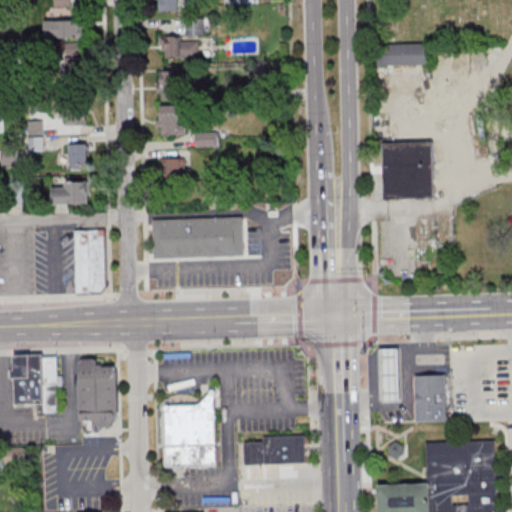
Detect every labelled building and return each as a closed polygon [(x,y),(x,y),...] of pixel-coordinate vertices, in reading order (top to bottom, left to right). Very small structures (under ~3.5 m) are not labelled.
[(54,0),(54,9),(72,9),(71,0),(54,0)] [(179,0),(159,0),(160,11),(180,11),(179,0)] [(55,19),(55,38),(83,38),(83,19),(55,19)] [(204,36),(204,21),(186,21),(186,36),(204,36)] [(160,38),(160,59),(197,59),(197,38),(160,38)] [(378,47),(428,45),(429,66),(378,67),(378,47)] [(83,52),(61,52),(61,81),(83,81),(83,52)] [(183,72),(162,72),(162,96),(183,96),(183,72)] [(86,125),(86,104),(56,104),(56,116),(67,116),(67,125),(86,125)] [(161,134),(183,134),(183,104),(161,104),(161,134)] [(42,150),(42,121),(29,121),(29,150),(42,150)] [(196,131),(196,147),(218,147),(218,131),(196,131)] [(70,143),(70,168),(87,168),(87,143),(70,143)] [(383,145),(432,144),(433,198),(384,199),(383,145)] [(17,166),(17,150),(1,150),(1,166),(17,166)] [(162,157),(162,182),(185,182),(185,157),(162,157)] [(89,182),(53,182),(53,205),(89,205),(89,182)] [(152,221),(261,219),(262,256),(153,258),(152,221)] [(75,232),(105,231),(106,292),(77,293),(75,232)] [(376,346),(400,345),(401,400),(377,401),(376,346)] [(13,357),(42,356),(43,404),(15,405),(13,357)] [(57,358),(58,388),(43,388),(42,358),(57,358)] [(115,368),(117,420),(81,421),(79,361),(97,360),(97,368),(115,368)] [(416,377),(446,376),(447,409),(447,420),(429,421),(417,421),(416,377)] [(165,411),(168,407),(198,406),(209,394),(210,392),(213,391),(215,393),(215,396),(217,467),(166,469),(165,411)] [(263,438),(304,438),(305,465),(264,466),(264,444),(263,438)] [(391,442),(389,456),(405,457),(406,443),(391,442)] [(495,442),(498,511),(430,511),(429,485),(427,446),(495,442)] [(244,444),(264,444),(264,466),(244,467),(244,444)] [(379,511),(378,487),(429,485),(430,511),(379,511)]
